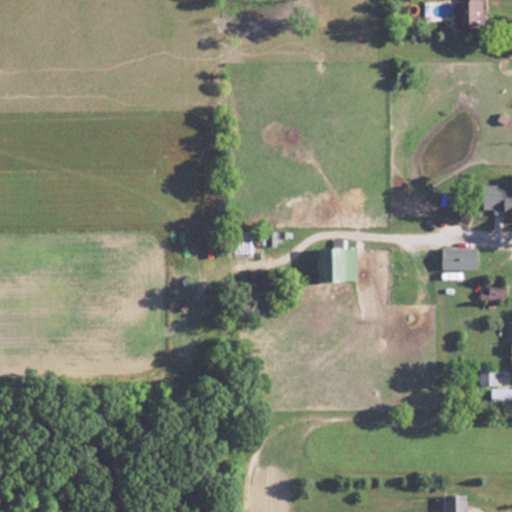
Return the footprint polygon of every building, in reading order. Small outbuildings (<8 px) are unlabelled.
[(482,25),(481,0),(456,0),(450,1),(451,26),(482,25)] [(511,195),(502,195),(503,185),(481,184),(480,209),(491,209),(491,213),(501,213),(500,221),(511,221),(511,195)] [(439,270),(474,269),(474,247),(439,248),(439,270)] [(270,287),(269,272),(248,272),(248,288),(270,287)] [(503,299),(503,283),(485,283),(486,290),(477,290),(478,300),(503,299)] [(495,385),(495,367),(477,366),(477,385),(495,385)] [(511,403),(511,388),(489,388),(488,403),(511,403)] [(463,511),(463,495),(440,495),(440,511),(463,511)]
